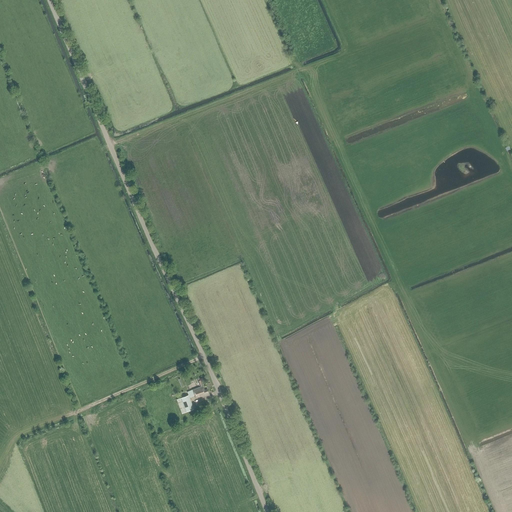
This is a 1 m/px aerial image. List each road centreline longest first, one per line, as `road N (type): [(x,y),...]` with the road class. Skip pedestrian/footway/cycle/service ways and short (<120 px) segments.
road 1 (unclassified): [(267,511),(49,0)]
road 2 (track): [(6,450),(21,434),(203,357)]
